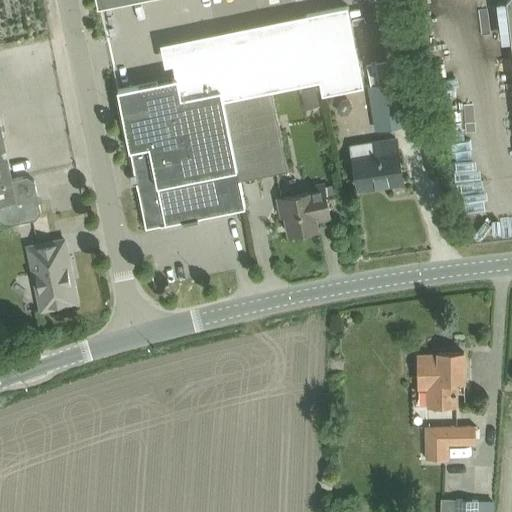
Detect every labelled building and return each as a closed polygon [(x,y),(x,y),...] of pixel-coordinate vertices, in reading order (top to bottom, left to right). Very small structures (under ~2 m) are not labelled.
[(223,98),(272,88),(317,79),(321,94),(365,85),(348,5),(307,14),(290,25),(170,50),(175,77),(117,89),(145,229),(183,221),(184,223),(199,220),(199,217),(245,208),(239,179),(223,98)] [(401,80),(369,85),(377,129),(408,124),(404,101),(401,80)] [(299,89),(302,104),(316,102),(313,86),(299,89)] [(223,98),(239,179),(288,169),(272,88),(223,98)] [(343,98),(337,107),(338,112),(343,115),(348,114),(353,107),(351,99),(343,98)] [(0,219),(7,224),(17,223),(36,218),(41,211),(35,180),(28,175),(12,178),(0,117),(0,219)] [(396,136),(351,143),(359,188),(403,181),(396,136)] [(308,187),(309,192),(278,198),(282,216),(286,215),(289,234),(318,228),(316,220),(331,217),(324,184),(308,187)] [(29,247),(42,309),(77,302),(74,284),(75,284),(71,265),(70,265),(65,239),(29,247)] [(439,354),(419,355),(419,387),(429,387),(429,406),(457,405),(456,381),(465,381),(464,351),(439,352),(439,354)] [(475,425),(426,426),(426,458),(448,458),(448,443),(475,443),(475,425)] [(443,501),(442,511),(492,511),(492,501),(443,501)]
